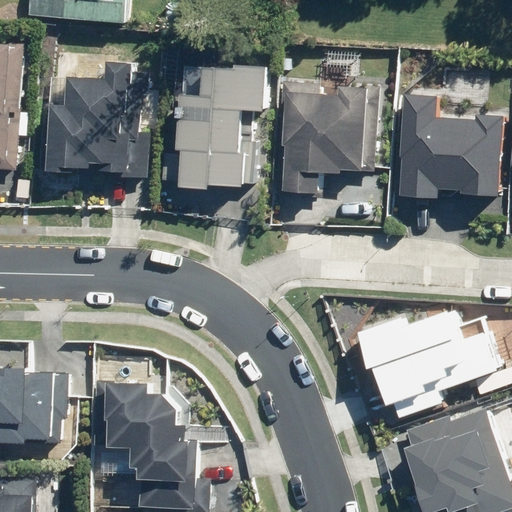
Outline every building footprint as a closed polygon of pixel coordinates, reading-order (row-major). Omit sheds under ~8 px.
[(31,0),(30,14),(127,22),(129,0),(31,0)] [(10,47),(0,46),(0,170),(19,171),(24,109),(20,109),(25,45),(10,44),(10,47)] [(51,107),(47,174),(81,176),(81,171),(89,171),(89,166),(100,166),(99,173),(128,175),(131,136),(121,135),(122,119),(126,119),(128,89),(132,89),(133,66),(107,64),(106,81),(53,77),(51,102),(66,103),(66,108),(51,107)] [(263,113),(266,69),(235,67),(235,71),(187,67),(185,96),(182,96),(182,108),(177,108),(176,120),(181,121),(178,154),(167,153),(165,181),(180,182),(179,190),(207,191),(207,187),(241,190),(243,155),(238,155),(241,112),(263,113)] [(341,97),(289,93),(286,132),(283,132),(278,194),(299,196),(300,194),(319,196),(321,175),(340,176),(341,172),(362,173),(369,90),(341,88),(341,97)] [(497,200),(503,118),(477,116),(476,122),(438,119),(439,98),(407,96),(402,148),(400,148),(396,197),(438,201),(439,191),(461,193),(460,197),(497,200)] [(406,317),(365,331),(356,333),(366,368),(372,367),(385,406),(394,404),(396,413),(444,399),(440,391),(501,369),(485,318),(463,325),(459,311),(409,325),(406,317)] [(0,440),(61,444),(63,378),(22,377),(22,370),(4,370),(4,376),(0,376),(0,440)] [(174,429),(174,413),(160,397),(147,397),(147,386),(115,386),(115,382),(97,382),(96,445),(106,445),(105,449),(130,450),(130,469),(136,470),(136,481),(140,481),(139,507),(194,509),(197,442),(184,441),(185,429),(174,429)] [(412,446),(403,449),(421,511),(436,511),(446,509),(447,511),(500,511),(511,508),(511,486),(486,410),(452,416),(406,430),(412,446)] [(0,511),(29,511),(30,506),(35,506),(36,480),(0,478),(0,511)]
